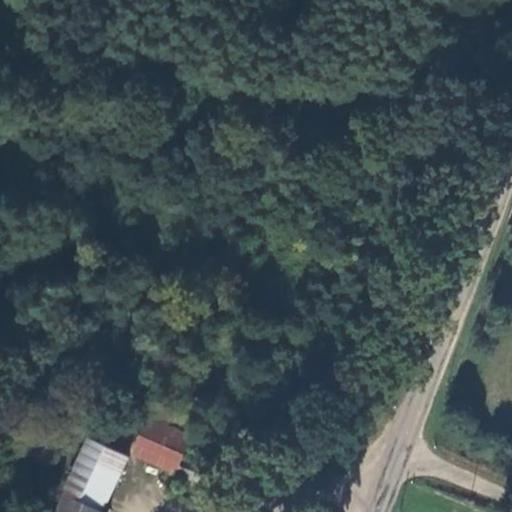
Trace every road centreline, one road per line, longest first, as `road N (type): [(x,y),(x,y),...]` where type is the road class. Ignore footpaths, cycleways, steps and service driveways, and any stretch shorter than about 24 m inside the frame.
road 1 (tertiary): [(401,455),(511,150)]
road 2 (unclassified): [(382,500),(300,489),(267,511)]
road 3 (unclassified): [(401,455),(511,502)]
